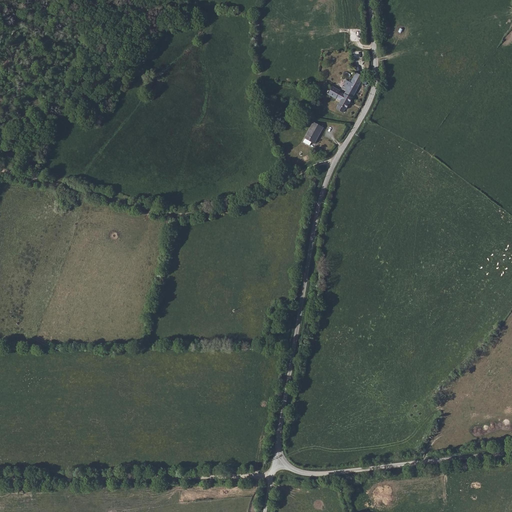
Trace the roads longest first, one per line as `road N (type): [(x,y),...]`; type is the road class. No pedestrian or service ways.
road 1 (unclassified): [(511,451),(316,474),(280,465),(276,451),(320,201),(374,90),(369,0)]
road 2 (track): [(335,158),(241,205),(198,214),(0,171)]
road 3 (track): [(0,480),(272,476)]
